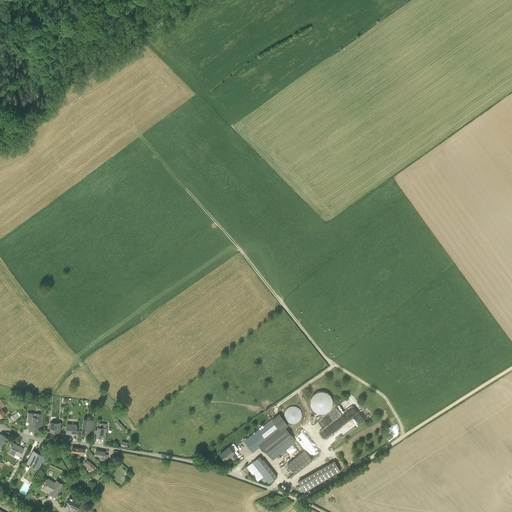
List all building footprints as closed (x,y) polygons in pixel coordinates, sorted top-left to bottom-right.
[(331,413),(332,392),(313,391),(312,412),(331,413)] [(349,399),(314,423),(319,430),(354,406),(349,399)] [(300,410),(298,405),(284,410),(289,424),(303,419),(301,412),(299,413),(298,410),(300,410)] [(28,422),(30,422),(29,430),(37,430),(37,427),(42,427),(43,413),(28,412),(28,422)] [(281,430),(260,447),(262,449),(266,451),(272,459),(296,440),(285,427),(288,425),(279,413),(272,419),(281,430)] [(84,418),(82,434),(92,435),(93,420),(84,418)] [(281,430),(272,419),(244,441),(253,452),(260,447),(281,430)] [(121,430),(124,427),(118,420),(115,423),(121,430)] [(60,432),(61,422),(51,421),(50,431),(60,432)] [(105,437),(107,427),(106,427),(106,423),(98,422),(97,430),(97,432),(96,436),(100,436),(105,437)] [(77,433),(77,425),(67,424),(66,432),(77,433)] [(0,444),(4,447),(9,438),(1,433),(0,434),(0,444)] [(20,455),(24,448),(13,442),(9,449),(8,452),(14,455),(15,453),(20,455)] [(233,459),(237,455),(229,446),(220,453),(225,459),(230,455),(233,459)] [(84,455),(85,449),(72,447),(72,451),(82,453),(81,455),(84,455)] [(27,462),(34,465),(38,468),(40,465),(45,456),(33,450),(27,462)] [(105,452),(96,450),(95,456),(96,456),(96,455),(100,456),(100,459),(107,460),(108,454),(105,454),(105,452)] [(287,463),(295,473),(312,459),(305,450),(287,463)] [(252,462),(253,463),(247,467),(258,481),(263,476),(269,483),(277,476),(260,455),(252,462)] [(97,468),(95,466),(87,460),(84,464),(94,472),(97,468)] [(301,493),(340,471),(334,461),(298,481),(301,485),(297,487),(301,493)] [(45,484),(43,487),(48,490),(49,489),(51,490),(50,492),(55,495),(62,483),(57,480),(55,483),(48,479),(47,480),(44,478),(42,482),(45,484)] [(70,510),(73,511),(75,511),(81,503),(74,499),(75,498),(70,495),(67,501),(68,501),(64,507),(65,507),(65,506),(71,509),(70,510)]
